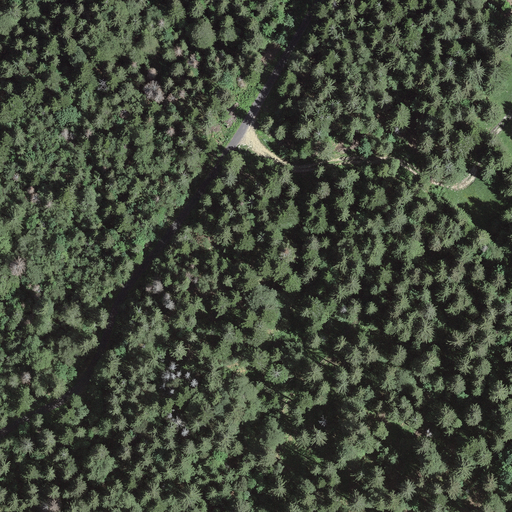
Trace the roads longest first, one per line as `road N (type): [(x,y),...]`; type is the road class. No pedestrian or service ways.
road 1 (track): [(320,0),(235,142),(122,293),(88,376),(0,434)]
road 2 (track): [(241,131),(296,169),(386,159),(461,185),(511,112)]
